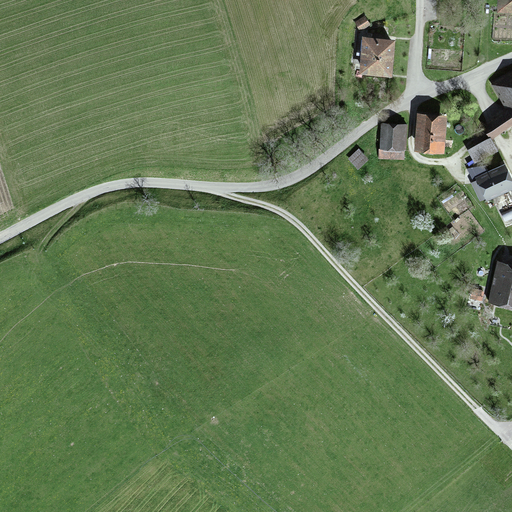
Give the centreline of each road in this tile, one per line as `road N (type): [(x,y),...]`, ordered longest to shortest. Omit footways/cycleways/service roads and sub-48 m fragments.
road 1 (unclassified): [(414,101),(280,183),(113,186),(0,237)]
road 2 (track): [(204,186),(286,214),(505,439),(511,432)]
road 3 (track): [(485,134),(454,158),(420,159),(411,144),(414,101)]
